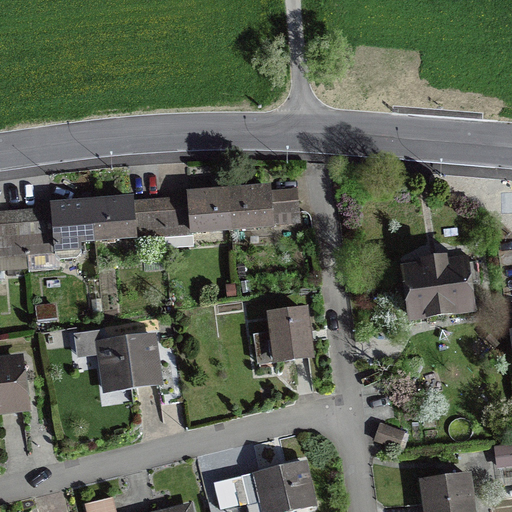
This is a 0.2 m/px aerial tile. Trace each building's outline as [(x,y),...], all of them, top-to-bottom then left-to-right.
[(271,185),(230,188),(233,233),(274,230),(273,225),(271,192),(271,185)] [(186,191),(187,197),(190,236),(193,235),(233,233),(230,188),(186,191)] [(273,192),(271,192),(273,225),(300,224),(298,190),(273,192)] [(134,197),(92,200),(95,244),(137,241),(134,201),(134,197)] [(181,198),(159,199),(162,239),(165,239),(165,249),(194,247),(193,235),(190,236),(187,197),(181,198)] [(138,201),(134,201),(137,241),(162,239),(159,199),(138,201)] [(50,203),(50,205),(54,254),(59,254),(59,261),(84,259),(83,245),(95,244),(92,200),(50,203)] [(42,209),(25,210),(29,270),(29,274),(60,272),(59,261),(59,254),(54,254),(50,205),(44,206),(42,206),(42,209)] [(25,210),(0,212),(0,252),(0,271),(29,270),(25,210)] [(420,266),(400,268),(403,288),(402,289),(405,308),(406,308),(408,326),(476,317),(472,287),(482,286),(478,263),(469,264),(468,259),(448,262),(448,258),(420,262),(420,266)] [(242,282),(244,295),(253,293),(251,281),(242,282)] [(236,298),(235,283),(225,284),(225,299),(236,298)] [(57,320),(55,305),(36,307),(37,322),(57,320)] [(315,361),(309,309),(265,314),(267,331),(253,333),(255,345),(249,346),(252,367),(277,364),(278,366),(315,361)] [(100,331),(74,335),(77,359),(78,359),(78,364),(98,361),(102,395),(111,394),(112,402),(132,399),(131,392),(163,388),(157,335),(102,342),(100,331)] [(0,416),(30,413),(28,395),(29,395),(26,372),(25,372),(22,355),(0,357),(0,416)] [(403,433),(381,425),(380,424),(373,442),(374,443),(375,442),(402,452),(409,436),(403,434),(403,433)] [(511,443),(492,446),(496,472),(511,469),(511,443)] [(305,462),(241,476),(248,506),(246,506),(247,511),(300,511),(316,509),(305,462)] [(469,474),(419,481),(423,511),(476,511),(471,474),(469,474)] [(116,511),(114,499),(85,506),(86,511),(194,511),(192,504),(158,511),(116,511)]
